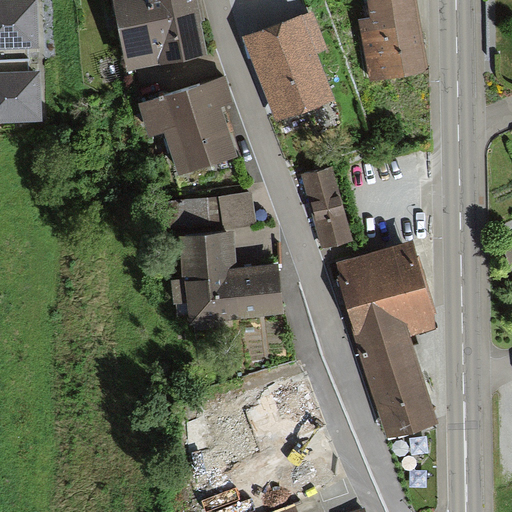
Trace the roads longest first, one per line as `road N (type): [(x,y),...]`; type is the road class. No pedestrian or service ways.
road 1 (residential): [(216,0),(400,511)]
road 2 (secondary): [(457,0),(467,511)]
